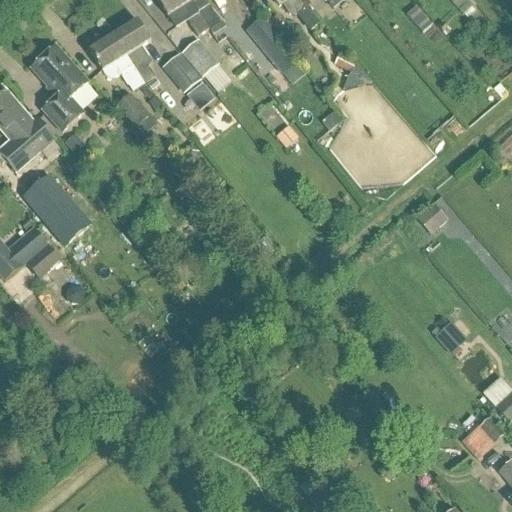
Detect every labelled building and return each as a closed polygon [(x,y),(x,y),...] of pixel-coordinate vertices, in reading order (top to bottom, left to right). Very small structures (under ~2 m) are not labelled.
[(197,40),(209,32),(191,6),(187,0),(154,0),(167,21),(169,19),(176,31),(187,24),(197,40)] [(187,0),(191,6),(209,32),(218,26),(201,0),(187,0)] [(272,0),(279,10),(283,8),(289,18),(295,20),(305,11),(295,0),(294,0),(290,3),(287,0),(272,0)] [(321,25),(308,10),(299,18),(312,33),(321,25)] [(264,21),(247,34),(283,78),(299,65),(264,21)] [(142,88),(144,90),(155,83),(146,68),(150,65),(142,52),(151,46),(138,25),(113,40),(142,88)] [(122,78),(133,96),(144,90),(142,88),(113,40),(89,55),(102,76),(105,79),(106,80),(109,81),(117,81),(119,81),(122,78)] [(178,56),(180,59),(201,84),(217,71),(195,43),(178,56)] [(88,87),(56,51),(31,73),(57,102),(42,115),(62,137),(84,118),(71,103),(88,87)] [(352,76),(343,93),(372,85),(357,66),(342,56),(335,67),(352,76)] [(201,84),(180,59),(161,74),(181,99),(201,84)] [(0,155),(0,157),(17,176),(55,143),(38,123),(33,127),(6,96),(0,101),(0,132),(11,146),(0,155)] [(156,129),(128,99),(114,112),(142,142),(156,129)] [(344,124),(336,115),(321,126),(329,136),(344,124)] [(276,139),(285,150),(296,142),(287,130),(276,139)] [(89,153),(76,137),(65,145),(78,161),(89,153)] [(50,181),(24,203),(65,251),(91,230),(50,181)] [(431,206),(414,221),(429,238),(446,223),(431,206)] [(7,258),(0,249),(0,281),(4,286),(26,268),(38,283),(60,264),(35,235),(7,258)] [(452,328),(436,342),(450,357),(466,343),(452,328)] [(176,348),(166,357),(172,363),(168,367),(175,375),(189,364),(176,348)] [(499,378),(481,395),(493,408),(511,392),(499,378)] [(511,394),(495,410),(510,426),(511,423),(511,394)] [(505,439),(490,422),(479,432),(494,449),(505,439)] [(511,465),(499,476),(511,492),(511,501),(510,503),(511,505),(511,465)]
